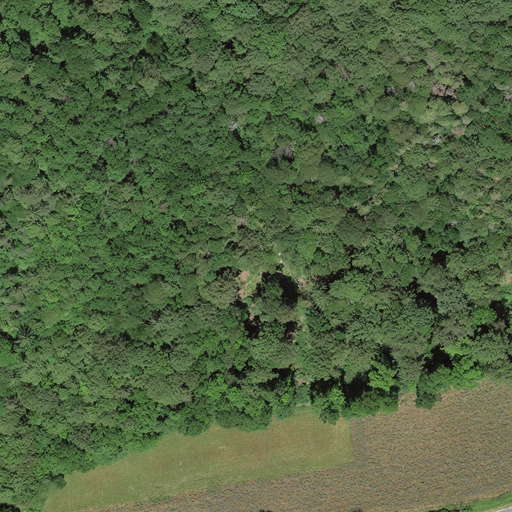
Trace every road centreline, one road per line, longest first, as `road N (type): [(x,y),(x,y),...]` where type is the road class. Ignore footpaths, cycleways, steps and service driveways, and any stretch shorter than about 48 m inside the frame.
road 1 (motorway): [(0,294),(333,228),(511,210)]
road 2 (motorway): [(511,129),(249,155),(0,205)]
